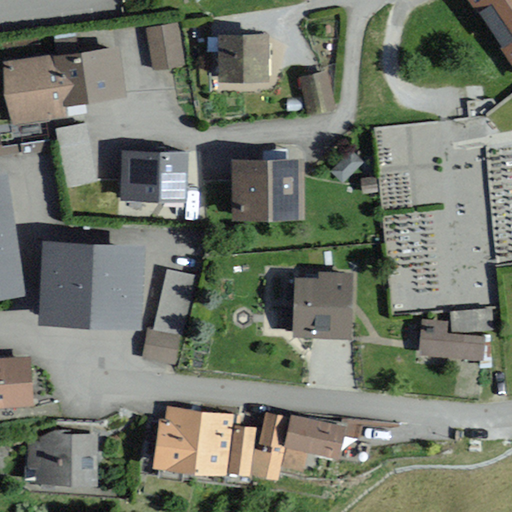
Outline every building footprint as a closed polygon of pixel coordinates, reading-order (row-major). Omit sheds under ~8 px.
[(511,0),(469,0),(511,61),(511,0)] [(183,67),(178,26),(148,30),(153,71),(183,67)] [(275,82),(272,33),(223,36),(226,85),(275,82)] [(128,99),(122,49),(8,64),(16,125),(71,118),(69,106),(128,99)] [(333,113),(327,74),(304,78),(311,116),(333,113)] [(0,136),(0,159),(18,156),(17,147),(2,150),(0,137),(0,136)] [(190,206),(191,155),(124,154),(123,205),(190,206)] [(308,221),(307,160),(238,162),(239,223),(308,221)] [(0,296),(23,293),(6,177),(0,177),(0,296)] [(143,249),(46,245),(43,327),(140,331),(143,249)] [(357,338),(359,276),(325,275),(324,282),(303,282),(301,340),(329,341),(330,337),(357,338)] [(494,312),(455,314),(456,332),(495,329),(494,312)] [(144,349),(177,353),(180,323),(147,319),(144,349)] [(450,336),(451,323),(426,322),(425,359),(488,361),(489,337),(450,336)] [(0,412),(29,411),(27,363),(0,363),(0,412)] [(237,475),(241,414),(176,409),(175,421),(168,421),(165,469),(237,475)] [(292,418),(272,415),(269,443),(289,445),(292,418)] [(352,428),(302,419),(296,448),(347,457),(352,428)] [(260,477),(263,428),(244,427),(240,475),(260,477)] [(106,485),(106,437),(48,437),(48,444),(37,445),(37,476),(49,476),(49,485),(106,485)] [(311,454),(295,452),(292,470),(308,472),(311,454)] [(288,456),(265,454),(262,478),(286,480),(288,456)]
